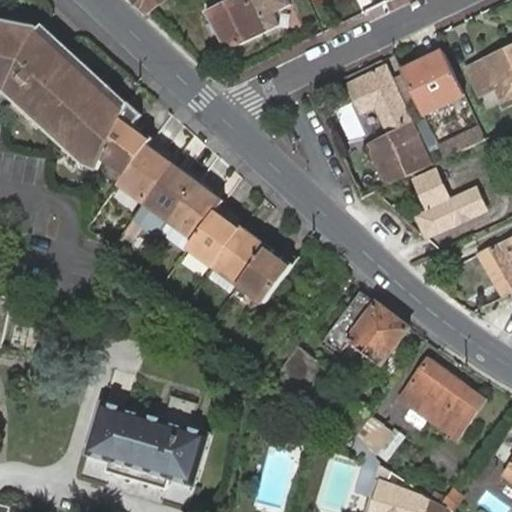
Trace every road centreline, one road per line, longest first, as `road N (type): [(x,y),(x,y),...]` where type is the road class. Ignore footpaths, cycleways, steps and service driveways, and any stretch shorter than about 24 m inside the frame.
road 1 (tertiary): [(220,113),(394,280),(511,365)]
road 2 (residential): [(457,0),(220,113)]
road 3 (tertiary): [(100,0),(220,113)]
